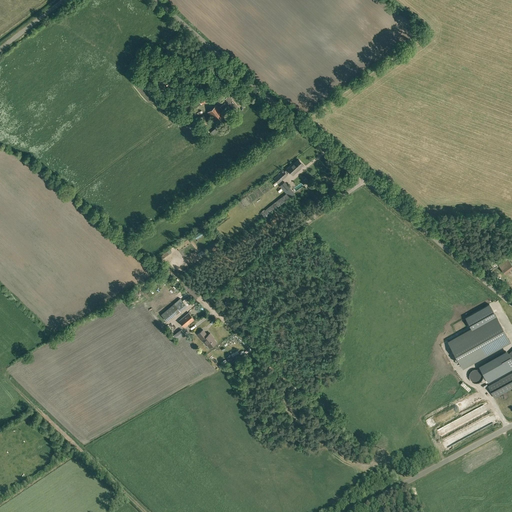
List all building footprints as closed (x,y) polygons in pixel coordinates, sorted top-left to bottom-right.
[(169,73),(166,71),(158,80),(162,83),(169,73)] [(161,84),(157,90),(165,95),(169,89),(161,84)] [(210,97),(207,93),(190,106),(193,110),(201,103),(201,104),(210,97)] [(232,111),(237,106),(228,95),(223,100),(232,111)] [(195,101),(192,97),(185,103),(188,107),(195,101)] [(225,115),(216,105),(207,112),(216,123),(225,115)] [(207,125),(204,115),(198,117),(202,127),(207,125)] [(303,164),(299,159),(293,164),(292,163),(287,168),(288,169),(285,172),(283,170),(274,178),(278,183),(288,174),(286,173),(289,170),(293,175),(298,170),(297,169),(303,164)] [(284,183),(280,186),(290,197),(294,193),(290,188),(289,188),(284,183)] [(217,248),(215,245),(208,250),(207,248),(204,250),(207,255),(217,248)] [(511,268),(511,264),(507,258),(498,265),(505,274),(511,268)] [(471,328),(448,341),(463,368),(510,341),(489,304),(465,317),(471,328)] [(176,313),(173,309),(170,307),(161,314),(166,320),(176,313)] [(194,319),(189,312),(179,320),(185,327),(194,319)] [(206,342),(210,347),(216,342),(212,337),(213,336),(210,333),(207,335),(203,329),(198,334),(205,343),(206,342)] [(177,340),(185,334),(183,331),(174,337),(177,340)] [(508,353),(500,358),(507,369),(511,366),(511,355),(510,353),(509,352),(508,353)] [(481,380),(483,378),(483,376),(483,373),(481,371),(479,369),(477,369),(475,369),(472,370),(470,371),(469,373),(469,376),(469,378),(470,380),(472,382),(475,383),(477,383),(480,382),(481,380)] [(494,397),(511,387),(511,373),(488,386),(494,397)]
